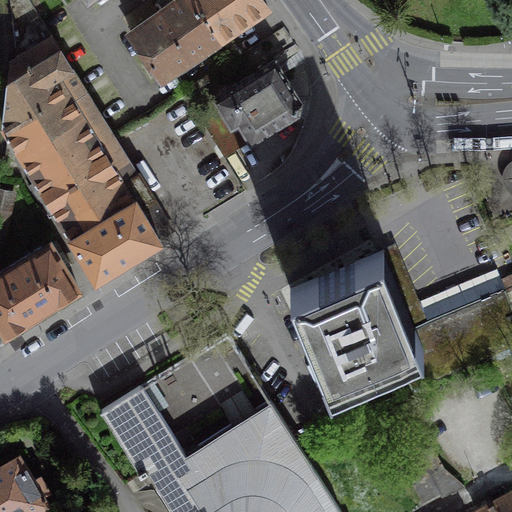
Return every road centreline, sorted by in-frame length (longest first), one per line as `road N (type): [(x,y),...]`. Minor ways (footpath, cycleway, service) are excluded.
road 1 (primary): [(29,378),(324,173),(400,100)]
road 2 (residential): [(29,378),(127,511)]
road 3 (secondary): [(317,0),(400,100)]
